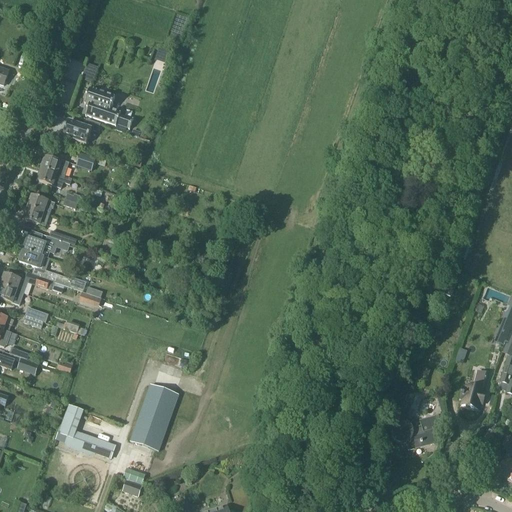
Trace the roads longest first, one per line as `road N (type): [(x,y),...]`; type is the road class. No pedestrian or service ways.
road 1 (track): [(511,64),(359,511)]
road 2 (unclassified): [(0,206),(73,0)]
